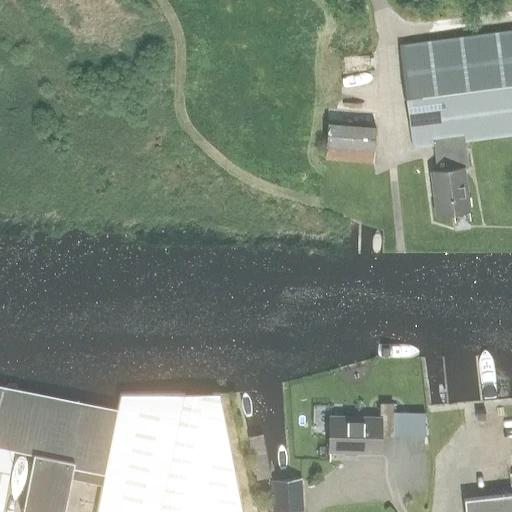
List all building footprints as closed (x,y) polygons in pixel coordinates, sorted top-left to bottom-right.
[(468,168),(464,141),(511,134),(511,30),(400,45),(413,148),(433,145),(436,171),(431,172),(436,215),(468,211),(463,168),(468,168)] [(373,163),(376,114),(328,110),(324,159),(373,163)] [(0,448),(13,451),(33,455),(21,511),(64,511),(71,479),(101,486),(95,511),(242,511),(220,394),(177,394),(117,394),(113,411),(0,387),(0,448)] [(392,436),(392,404),(380,404),(379,418),(330,417),(329,451),(379,452),(379,436),(392,436)] [(476,412),(477,420),(485,419),(485,411),(476,412)] [(0,511),(9,474),(13,451),(0,448),(0,511)] [(295,479),(271,481),(272,511),(276,511),(297,511),(295,479)] [(511,511),(511,493),(463,499),(464,511),(511,511)]
